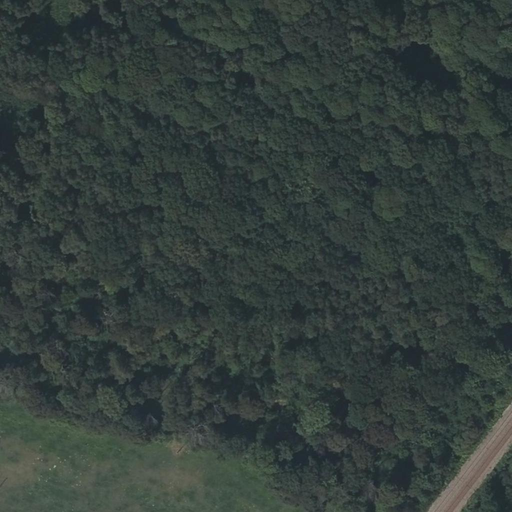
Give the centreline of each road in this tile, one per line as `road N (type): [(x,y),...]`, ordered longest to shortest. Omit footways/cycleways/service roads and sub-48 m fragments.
road 1 (track): [(287,460),(288,435),(299,419),(409,447),(431,444)]
road 2 (track): [(243,438),(375,511)]
